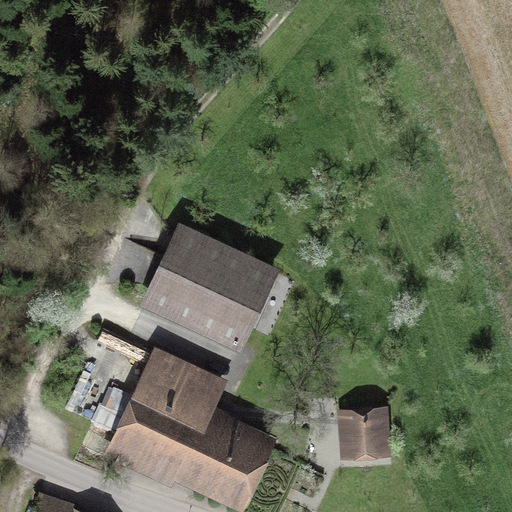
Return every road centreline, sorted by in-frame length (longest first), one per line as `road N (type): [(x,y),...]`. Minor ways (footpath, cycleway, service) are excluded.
road 1 (track): [(0,438),(158,158),(295,0)]
road 2 (residential): [(154,511),(0,441)]
